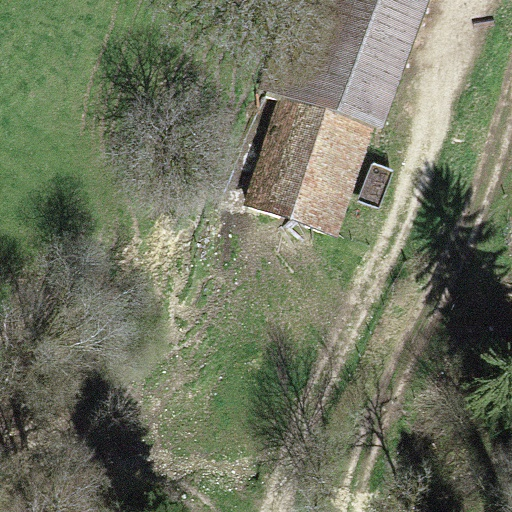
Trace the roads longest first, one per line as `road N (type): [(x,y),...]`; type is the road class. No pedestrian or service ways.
road 1 (track): [(477,0),(448,90),(294,441),(272,511)]
road 2 (track): [(511,61),(352,480),(352,511)]
